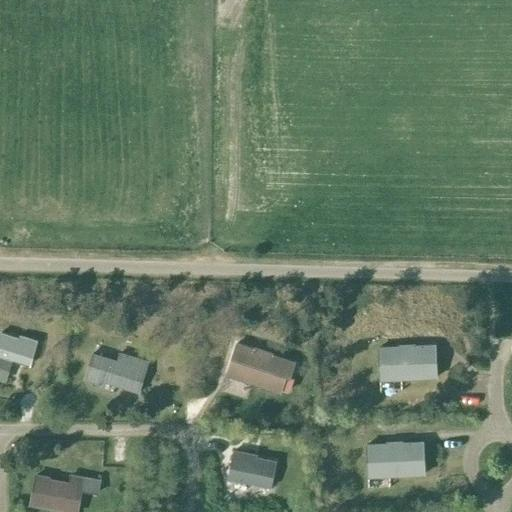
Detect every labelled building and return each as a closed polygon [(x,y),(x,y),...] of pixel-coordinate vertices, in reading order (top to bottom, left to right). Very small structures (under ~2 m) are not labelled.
[(0,379),(5,381),(11,360),(29,366),(35,344),(1,333),(0,335),(0,379)] [(294,363),(236,344),(226,374),(280,392),(285,376),(289,377),(294,363)] [(436,378),(435,346),(378,348),(379,380),(436,378)] [(93,354),(85,380),(98,384),(99,380),(138,393),(148,362),(136,359),(119,354),(117,362),(93,354)] [(285,376),(281,389),(289,391),(293,379),(289,377),(285,376)] [(424,474),(423,442),(366,445),(367,477),(424,474)] [(275,462),(255,458),(256,455),(233,451),(228,479),(270,487),(275,462)] [(99,481),(70,476),(69,484),(36,477),(36,475),(35,475),(30,505),(69,511),(75,511),(80,490),(97,493),(99,481)]
